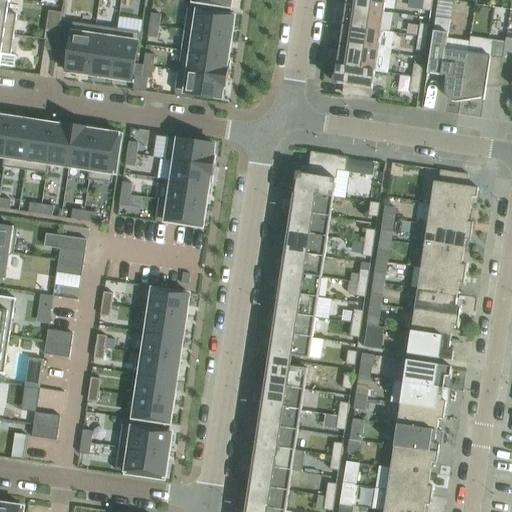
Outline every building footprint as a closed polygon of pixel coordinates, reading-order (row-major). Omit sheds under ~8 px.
[(0,0),(0,33),(14,35),(17,15),(8,14),(9,2),(10,2),(10,1),(0,0)] [(194,0),(194,3),(231,9),(232,0),(194,0)] [(347,0),(346,6),(351,7),(384,12),(386,0),(347,0)] [(413,0),(412,9),(422,11),(424,0),(413,0)] [(424,0),(422,11),(431,12),(433,0),(424,0)] [(351,7),(346,6),(345,16),(343,26),(381,32),(384,12),(351,7)] [(188,10),(185,32),(194,33),(194,32),(232,37),(235,17),(188,10)] [(151,14),(150,26),(159,27),(161,15),(151,14)] [(436,18),(433,36),(428,74),(447,77),(446,90),(446,91),(446,92),(446,93),(446,94),(446,95),(446,96),(447,97),(448,99),(449,100),(451,102),(453,102),(455,103),(457,103),(458,103),(461,102),(468,54),(446,50),(448,38),(451,21),(436,18)] [(61,27),(57,52),(69,54),(66,72),(88,76),(96,27),(74,23),(73,29),(61,27)] [(420,24),(418,38),(427,39),(429,26),(420,24)] [(158,39),(159,27),(150,26),(148,38),(158,39)] [(342,37),(340,47),(345,47),(378,52),(390,54),(393,34),(381,32),(343,26),(342,37)] [(96,27),(88,76),(110,79),(118,30),(96,27)] [(46,40),(58,42),(59,32),(47,30),(46,40)] [(118,30),(110,79),(133,82),(133,77),(135,65),(140,33),(118,30)] [(185,32),(182,50),(191,51),(191,52),(229,58),(232,37),(194,32),(194,33),(185,32)] [(0,33),(0,67),(0,66),(15,68),(17,56),(11,56),(14,35),(0,33)] [(416,51),(425,53),(427,39),(418,38),(416,51)] [(511,87),(511,39),(507,39),(506,44),(500,85),(511,87)] [(56,52),(58,42),(46,40),(44,50),(56,52)] [(468,54),(461,102),(484,99),(483,101),(485,101),(487,88),(487,83),(500,85),(506,44),(493,42),(491,57),(468,54)] [(345,47),(340,47),(337,67),(375,73),(387,74),(390,54),(378,52),(345,47)] [(182,50),(179,72),(228,79),(229,68),(230,63),(228,62),(228,58),(191,52),(191,51),(182,50)] [(145,54),(144,66),(153,68),(155,56),(145,54)] [(135,65),(133,77),(142,78),(152,79),(153,68),(144,66),(135,65)] [(414,65),(412,79),(421,80),(423,66),(414,65)] [(371,100),(375,73),(337,67),(334,84),(346,86),(344,95),(371,100)] [(179,72),(175,93),(222,100),(224,88),(226,88),(228,79),(179,72)] [(410,93),(419,95),(421,80),(412,79),(410,93)] [(6,158),(11,119),(0,116),(0,157),(4,158),(6,158)] [(4,158),(3,168),(25,171),(33,122),(11,119),(6,158),(4,158)] [(33,122),(25,171),(48,174),(49,165),(48,165),(54,125),(33,122)] [(54,125),(48,165),(49,165),(70,168),(76,126),(64,124),(58,123),(57,126),(54,125)] [(76,126),(70,168),(90,171),(91,171),(97,131),(93,131),(93,129),(88,128),(76,126)] [(90,171),(88,181),(112,184),(113,175),(116,175),(122,135),(119,135),(97,131),(91,171),(90,171)] [(168,138),(165,161),(175,162),(175,161),(215,167),(216,158),(214,157),(215,146),(168,138)] [(127,154),(137,156),(139,144),(129,142),(127,154)] [(299,174),(296,194),(334,200),(334,197),(338,171),(346,173),(346,172),(348,159),(348,158),(318,153),(315,167),(311,166),(310,176),(308,176),(299,174)] [(135,167),(137,156),(127,154),(126,166),(135,167)] [(175,162),(172,181),(209,187),(211,177),(213,178),(215,167),(175,161),(175,162)] [(366,161),(364,175),(373,176),(375,163),(366,161)] [(435,182),(431,205),(471,210),(473,198),(478,199),(479,189),(467,187),(469,175),(441,171),(439,183),(435,182)] [(169,200),(169,201),(206,207),(209,187),(172,181),(169,200)] [(121,194),(131,196),(133,184),(123,183),(121,194)] [(129,208),(131,196),(121,194),(120,206),(129,208)] [(296,194),(293,214),(297,215),(331,220),(334,200),(296,194)] [(11,200),(0,198),(0,208),(10,210),(11,200)] [(159,199),(156,221),(203,228),(206,207),(169,201),(169,200),(159,199)] [(30,203),(29,213),(41,215),(42,205),(30,203)] [(378,218),(380,204),(371,203),(369,216),(378,218)] [(42,205),(41,215),(52,217),(54,207),(42,205)] [(469,223),(471,210),(431,205),(428,226),(472,233),(474,224),(469,223)] [(384,219),(394,221),(395,209),(386,207),(384,219)] [(83,221),(85,212),(73,210),(72,220),(83,221)] [(97,213),(85,212),(83,221),(95,223),(97,213)] [(297,215),(293,214),(291,222),(290,234),(328,240),(331,220),(297,215)] [(381,241),(390,242),(394,221),(384,219),(381,241)] [(0,252),(9,253),(9,255),(14,255),(18,229),(0,226),(0,252)] [(471,241),(472,233),(428,226),(425,247),(464,253),(466,241),(471,241)] [(367,230),(365,243),(374,245),(376,231),(367,230)] [(47,234),(45,247),(61,250),(59,261),(84,265),(88,240),(47,234)] [(288,242),(287,254),(291,254),(325,259),(328,240),(290,234),(288,242)] [(377,262),(387,263),(390,242),(381,241),(377,262)] [(374,245),(365,243),(363,257),(372,258),(374,245)] [(463,266),(464,253),(425,247),(422,269),(466,275),(467,266),(463,266)] [(0,252),(0,277),(6,278),(9,255),(9,253),(0,252)] [(291,254),(287,254),(285,262),(284,273),(322,279),(325,259),(291,254)] [(59,261),(57,273),(82,277),(84,265),(59,261)] [(374,283),(384,285),(387,263),(377,262),(374,283)] [(465,284),(466,275),(422,269),(418,290),(458,296),(460,283),(465,284)] [(361,270),(359,283),(368,285),(370,271),(361,270)] [(282,282),(281,293),(285,294),(319,299),(322,279),(284,273),(282,282)] [(368,285),(359,283),(357,297),(366,298),(368,285)] [(371,305),(381,306),(384,285),(374,283),(371,305)] [(153,289),(149,312),(187,317),(190,295),(153,289)] [(456,308),(458,296),(418,290),(415,311),(460,318),(461,309),(456,308)] [(104,293),(102,305),(112,306),(114,294),(104,293)] [(285,294),(281,293),(279,302),(278,313),(316,319),(319,299),(285,294)] [(41,295),(39,306),(52,308),(54,297),(41,295)] [(0,335),(10,337),(15,300),(16,300),(16,299),(0,296),(0,335)] [(112,306),(102,305),(101,316),(110,318),(112,306)] [(368,326),(378,328),(381,306),(371,305),(368,326)] [(355,310),(353,324),(362,325),(364,312),(355,310)] [(458,327),(460,318),(415,311),(412,333),(452,339),(453,326),(458,327)] [(187,317),(149,312),(146,333),(183,339),(187,317)] [(276,322),(275,333),(279,334),(313,339),(316,319),(278,313),(276,322)] [(362,325),(353,324),(351,337),(360,339),(362,325)] [(368,326),(364,348),(374,349),(382,351),(385,329),(378,328),(368,326)] [(47,343),(72,346),(74,334),(49,331),(47,343)] [(183,339),(146,333),(143,354),(180,360),(183,339)] [(279,334),(275,333),(273,343),(271,354),(294,357),(310,359),(313,339),(279,334)] [(450,351),(452,339),(412,333),(409,355),(453,361),(454,352),(450,351)] [(0,335),(0,374),(5,375),(5,374),(4,374),(10,337),(0,335)] [(98,335),(96,347),(106,349),(108,337),(98,335)] [(29,386),(42,387),(45,344),(32,343),(29,386)] [(70,359),(72,346),(47,343),(45,355),(70,359)] [(104,361),(106,349),(96,347),(94,359),(104,361)] [(355,366),(357,353),(348,351),(346,365),(355,366)] [(180,360),(143,354),(140,376),(177,381),(180,360)] [(268,375),(267,385),(271,385),(305,390),(308,370),(292,367),(294,357),(271,354),(270,364),(268,375)] [(363,354),(362,366),(371,368),(373,356),(363,354)] [(451,377),(452,368),(408,361),(404,383),(444,389),(446,377),(451,377)] [(352,390),(354,376),(345,375),(343,389),(352,390)] [(177,381),(140,376),(137,397),(174,403),(177,381)] [(360,376),(357,398),(367,399),(370,378),(360,376)] [(91,378),(90,390),(99,391),(101,380),(91,378)] [(404,383),(401,405),(445,411),(447,402),(449,389),(444,389),(404,383)] [(271,385),(267,385),(264,404),(302,410),(305,390),(271,385)] [(98,403),(99,391),(90,390),(88,402),(98,403)] [(174,403),(137,397),(133,420),(170,425),(174,403)] [(357,398),(355,410),(365,411),(367,399),(357,398)] [(341,403),(339,416),(348,418),(350,404),(341,403)] [(261,424),(265,425),(299,430),(302,410),(264,404),(261,424)] [(401,405),(398,426),(437,432),(438,431),(439,419),(444,420),(445,411),(401,405)] [(36,413),(34,425),(59,429),(61,417),(36,413)] [(348,418),(339,416),(336,430),(346,431),(348,418)] [(352,429),(350,441),(360,442),(362,442),(365,421),(353,419),(352,429)] [(299,430),(265,425),(261,424),(258,444),(296,450),(299,430)] [(34,425),(32,438),(57,441),(59,429),(34,425)] [(123,426),(120,448),(169,456),(172,433),(123,426)] [(398,426),(395,447),(439,454),(440,445),(442,432),(438,431),(437,432),(398,426)] [(82,443),(91,444),(93,432),(83,431),(82,443)] [(350,441),(348,453),(358,454),(360,442),(350,441)] [(90,456),(91,444),(82,443),(80,454),(90,456)] [(334,443),(332,457),(341,458),(343,444),(334,443)] [(256,455),(255,464),(259,465),(293,470),(296,450),(258,444),(256,455)] [(395,447),(391,469),(431,475),(433,462),(438,463),(439,454),(395,447)] [(120,448),(116,471),(166,478),(169,456),(120,448)] [(341,458),(332,457),(330,470),(339,471),(341,458)] [(344,483),(354,485),(356,485),(357,485),(360,464),(347,462),(344,483)] [(259,465),(255,464),(252,484),(290,490),(293,470),(259,465)] [(429,487),(431,475),(391,469),(388,490),(432,497),(434,488),(429,487)] [(328,483),(326,497),(335,498),(337,485),(328,483)] [(342,495),(340,505),(353,506),(356,486),(356,485),(354,485),(344,483),(342,495)] [(250,496),(249,504),(253,504),(287,509),(290,490),(252,484),(250,496)] [(388,490),(385,511),(389,511),(425,511),(426,505),(431,505),(432,497),(388,490)] [(335,498),(326,497),(324,510),(333,511),(335,498)]
